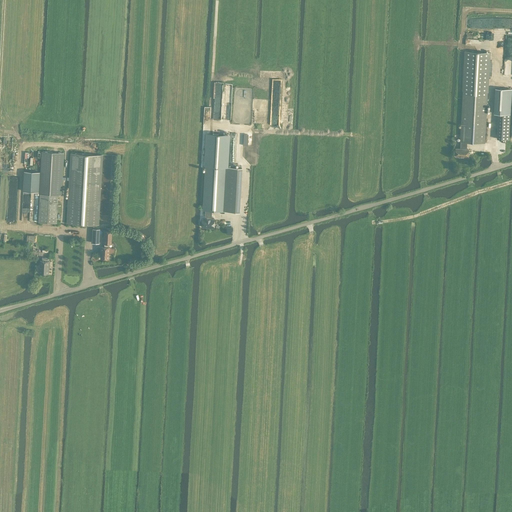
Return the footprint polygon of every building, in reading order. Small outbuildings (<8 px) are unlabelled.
[(456,148),(455,156),(463,156),(463,157),(468,157),(468,149),(467,149),(467,142),(485,143),(487,103),(487,99),(488,92),(490,53),(464,51),(462,91),(463,91),(460,142),(461,142),(461,149),(456,148)] [(495,88),(494,113),(498,114),(510,115),(511,115),(511,89),(495,88)] [(498,114),(497,139),(509,139),(510,115),(498,114)] [(206,133),(204,166),(206,166),(226,167),(229,167),(230,134),(206,133)] [(40,193),(38,222),(57,223),(58,194),(62,195),(64,153),(42,152),(39,193),(40,193)] [(72,153),(68,223),(98,225),(102,155),(72,153)] [(206,166),(204,210),(206,210),(212,210),(224,211),(239,212),(240,201),(224,200),(226,167),(206,166)] [(39,192),(40,172),(24,171),(23,191),(39,192)] [(200,221),(200,223),(201,224),(202,224),(202,227),(209,227),(209,228),(214,228),(214,219),(211,219),(212,216),(212,210),(206,210),(205,218),(202,218),(202,221),(201,221),(200,221)] [(109,247),(109,244),(104,243),(104,247),(101,247),(100,247),(100,250),(101,250),(101,258),(109,259),(109,247)] [(40,260),(39,273),(48,274),(49,265),(49,264),(49,262),(49,261),(48,261),(48,258),(42,257),(42,261),(40,260)]
